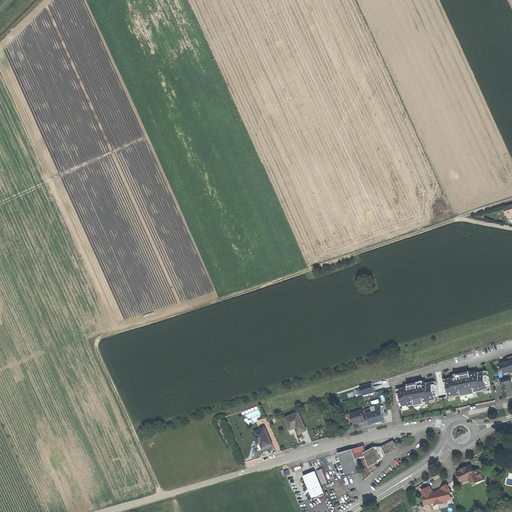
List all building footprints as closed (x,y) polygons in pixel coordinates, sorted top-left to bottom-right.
[(511,359),(499,364),(503,375),(509,372),(510,375),(511,373),(511,359)] [(455,375),(456,378),(444,380),(448,399),(459,397),(460,400),(478,396),(477,393),(491,391),(487,371),(473,374),(473,372),(463,373),(455,375)] [(439,400),(436,381),(424,384),(423,380),(414,382),(405,384),(406,387),(396,390),(399,409),(415,405),(415,408),(426,406),(425,403),(439,400)] [(510,397),(511,396),(511,383),(511,381),(502,383),(505,398),(510,397)] [(373,382),(361,386),(364,396),(377,392),(373,382)] [(379,422),(385,420),(380,406),(364,410),(357,413),(358,417),(354,419),(356,425),(364,423),(370,421),(371,424),(379,422)] [(301,434),(305,432),(297,415),(284,421),(289,432),(294,430),(297,435),(301,434)] [(263,430),(254,434),(255,436),(253,437),(257,447),(259,446),(261,450),(266,449),(271,446),(263,430)] [(394,440),(377,449),(381,457),(398,448),(394,440)] [(381,461),(382,458),(378,452),(376,448),(373,448),(367,452),(365,446),(353,449),(356,459),(366,456),(370,467),(381,461)] [(361,474),(356,459),(353,449),(338,454),(347,477),(361,474)] [(478,484),(486,480),(481,469),(475,472),(472,465),(466,469),(458,473),(462,480),(468,482),(469,480),(472,481),(478,484)] [(315,471),(304,476),(314,499),(325,495),(315,471)] [(452,492),(447,484),(438,490),(439,491),(435,494),(434,492),(430,486),(422,491),(426,497),(425,504),(433,506),(435,506),(437,504),(441,504),(445,503),(448,503),(454,499),(450,493),(452,492)]
